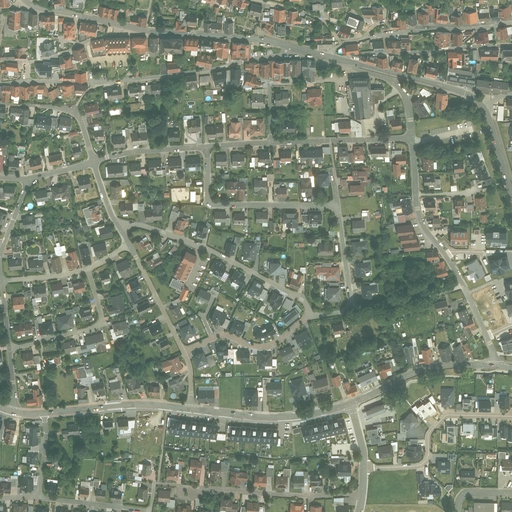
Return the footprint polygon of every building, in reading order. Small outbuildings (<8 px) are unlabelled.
[(248,0),(236,0),(236,2),(240,3),(239,7),(243,8),(244,5),(245,5),(246,1),(248,1),(248,0)] [(262,3),(251,0),(248,11),(260,14),(261,9),(262,3)] [(323,0),(310,0),(312,8),(318,8),(318,9),(319,9),(320,15),(327,16),(327,14),(326,7),(325,7),(323,0)] [(428,9),(428,18),(432,18),(434,7),(432,7),(432,2),(424,2),(424,8),(428,8),(428,9)] [(488,4),(490,17),(499,16),(498,3),(488,4)] [(499,4),(500,16),(511,15),(509,3),(499,4)] [(98,13),(117,18),(119,8),(101,4),(98,13)] [(382,17),(382,5),(371,5),(371,7),(362,7),(362,15),(371,15),(371,18),(382,17)] [(432,19),(445,20),(446,13),(438,12),(438,6),(434,5),(434,7),(432,18),(432,19)] [(285,7),(273,6),(273,12),(272,18),(284,19),(285,16),(285,7)] [(21,8),(9,7),(8,25),(20,25),(20,18),(21,8)] [(21,8),(20,18),(28,18),(29,9),(21,8)] [(187,8),(176,8),(175,29),(186,29),(186,25),(197,25),(197,14),(186,14),(187,8)] [(448,14),(448,20),(461,19),(460,10),(459,11),(458,8),(455,8),(455,11),(450,11),(450,14),(448,14)] [(460,10),(461,19),(475,18),(475,8),(460,8),(460,10)] [(37,22),(37,11),(29,9),(28,18),(28,21),(37,22)] [(286,19),(286,20),(297,21),(297,22),(300,22),(300,21),(305,21),(305,16),(301,16),(301,15),(297,15),(297,9),(289,9),(288,14),(286,14),(286,16),(286,19)] [(417,10),(418,20),(428,20),(428,18),(428,9),(417,10)] [(477,10),(478,17),(487,17),(487,9),(477,10)] [(414,10),(407,11),(408,15),(406,16),(406,22),(417,20),(414,10)] [(55,12),(40,12),(40,22),(45,22),(45,26),(51,26),(50,22),(55,22),(55,12)] [(131,14),(130,21),(145,23),(146,14),(137,13),(137,15),(131,14)] [(346,22),(362,26),(364,17),(348,13),(346,22)] [(392,21),(392,28),(406,27),(406,22),(406,16),(396,16),(396,21),(392,21)] [(86,38),(86,32),(95,34),(98,22),(80,19),(78,30),(78,40),(86,38)] [(273,20),(267,19),(261,27),(269,33),(274,27),(271,25),(273,23),(273,20)] [(204,20),(203,29),(221,30),(222,21),(204,20)] [(224,20),(224,31),(233,31),(233,20),(224,20)] [(74,21),(64,21),(64,29),(53,29),(53,35),(59,35),(59,39),(64,39),(64,36),(74,36),(74,21)] [(285,21),(275,21),(275,32),(285,32),(285,29),(289,29),(289,24),(285,24),(285,21)] [(351,27),(340,23),(336,33),(347,36),(351,27)] [(511,23),(498,24),(498,26),(497,26),(498,33),(499,33),(500,35),(508,34),(508,31),(511,30),(511,24),(511,23)] [(434,39),(434,42),(439,42),(438,44),(446,45),(446,43),(447,43),(447,42),(450,41),(450,30),(435,28),(434,33),(432,33),(432,39),(434,39)] [(473,33),(474,40),(487,38),(486,28),(477,29),(477,32),(473,33)] [(461,29),(450,29),(450,30),(450,41),(460,41),(461,29)] [(326,47),(332,46),(335,45),(335,40),(331,40),(331,32),(325,32),(325,34),(323,34),(323,33),(313,34),(313,43),(317,43),(317,48),(326,48),(326,47)] [(409,37),(416,37),(416,34),(415,34),(415,33),(408,33),(409,35),(400,35),(400,39),(400,43),(409,43),(409,37)] [(105,35),(105,48),(105,49),(130,48),(130,34),(105,35)] [(147,34),(131,35),(131,45),(133,45),(133,50),(147,50),(147,46),(147,35),(147,34)] [(157,35),(149,35),(149,46),(149,50),(157,50),(157,49),(157,35)] [(183,37),(160,35),(159,48),(159,50),(167,51),(167,57),(172,57),(172,49),(182,50),(183,37)] [(103,36),(91,38),(93,50),(105,48),(103,36)] [(198,37),(184,36),(183,47),(198,48),(199,45),(199,40),(198,39),(198,37)] [(213,38),(199,37),(199,40),(199,45),(213,46),(213,39),(213,38)] [(42,54),(55,50),(54,45),(55,45),(54,39),(41,43),(42,48),(41,48),(42,54)] [(227,55),(227,50),(228,50),(229,40),(213,39),(213,46),(216,47),(216,49),(222,50),(222,55),(227,55)] [(370,47),(373,47),(373,51),(384,50),(383,39),(373,39),(373,40),(370,40),(370,41),(370,47)] [(387,39),(387,49),(400,49),(400,43),(400,39),(387,39)] [(249,42),(231,41),(230,53),(231,53),(231,56),(249,58),(249,42)] [(357,42),(345,44),(346,54),(359,52),(357,42)] [(85,45),(72,49),(72,50),(74,58),(78,57),(79,62),(89,59),(87,53),(85,45)] [(511,45),(501,45),(501,56),(511,55),(511,45)] [(498,47),(479,47),(479,57),(498,57),(498,47)] [(14,48),(0,49),(0,57),(0,58),(15,57),(14,48)] [(15,58),(26,58),(26,52),(22,52),(22,49),(15,48),(15,58)] [(462,48),(446,49),(446,63),(455,63),(454,61),(462,60),(462,48)] [(213,55),(197,51),(195,64),(210,67),(212,60),(216,61),(217,56),(213,55)] [(71,54),(63,55),(65,64),(69,63),(73,63),(72,61),(71,54)] [(62,65),(60,55),(59,55),(60,58),(52,58),(52,62),(52,61),(52,66),(61,65),(61,66),(62,66),(62,65)] [(354,60),(374,65),(376,58),(366,55),(365,57),(360,56),(360,58),(355,56),(354,60)] [(409,55),(406,68),(413,70),(416,61),(418,61),(420,56),(416,55),(415,57),(409,55)] [(387,57),(377,57),(378,66),(387,66),(387,57)] [(300,58),(290,59),(290,72),(290,73),(300,73),(300,65),(300,58)] [(300,65),(302,65),(302,69),(302,72),(304,72),(304,74),(307,74),(307,80),(314,80),(314,70),(315,70),(315,59),(302,58),(300,58),(300,65)] [(392,58),(390,68),(400,70),(402,61),(392,58)] [(166,62),(168,72),(180,70),(179,59),(166,61),(166,62)] [(284,60),(275,60),(275,71),(284,71),(284,60)] [(18,62),(7,61),(3,62),(3,70),(7,70),(7,74),(13,74),(14,70),(17,71),(18,62)] [(52,62),(36,62),(36,68),(39,68),(39,72),(46,72),(46,74),(52,74),(52,66),(52,61),(52,62)] [(258,70),(259,61),(249,61),(249,62),(245,62),(244,68),(249,68),(248,71),(258,71),(258,70)] [(269,73),(269,61),(259,61),(258,70),(259,70),(259,74),(269,73)] [(168,72),(166,62),(160,63),(161,73),(168,73),(168,72)] [(425,64),(423,74),(434,76),(435,74),(437,75),(438,69),(436,68),(436,66),(425,64)] [(446,64),(443,81),(472,86),(474,78),(470,77),(471,68),(446,64)] [(241,67),(230,66),(230,68),(229,80),(229,83),(240,83),(241,67)] [(230,68),(214,70),(215,81),(229,80),(230,68)] [(74,73),(74,80),(86,80),(86,72),(74,72),(74,73)] [(196,72),(184,73),(185,77),(185,82),(189,82),(189,88),(197,87),(196,81),(197,81),(196,72)] [(254,86),(254,85),(261,85),(261,80),(256,80),(257,76),(247,73),(244,83),(254,86)] [(475,74),(473,87),(506,91),(508,80),(491,78),(491,76),(475,74)] [(180,97),(180,87),(184,87),(183,83),(183,77),(168,79),(169,88),(173,88),(173,97),(180,97)] [(369,78),(348,78),(348,84),(346,85),(349,111),(354,110),(355,119),(374,117),(374,103),(378,103),(378,99),(383,99),(383,90),(369,90),(369,78)] [(163,81),(151,82),(151,83),(152,93),(157,92),(157,93),(164,93),(163,81)] [(48,90),(44,83),(30,83),(30,84),(29,84),(29,95),(31,95),(31,97),(37,97),(37,92),(44,92),(46,95),(49,93),(48,90)] [(74,83),(62,84),(62,90),(63,90),(63,92),(63,95),(75,94),(74,87),(74,83)] [(75,83),(74,83),(74,87),(75,87),(75,93),(82,93),(82,92),(85,92),(85,88),(87,88),(87,83),(75,83)] [(134,84),(129,85),(129,88),(127,88),(127,92),(129,92),(130,95),(134,95),(134,97),(142,96),(142,95),(141,84),(137,84),(137,83),(134,83),(134,84)] [(151,83),(141,84),(142,95),(145,95),(146,94),(146,93),(152,93),(151,83)] [(19,84),(11,84),(11,91),(11,93),(19,93),(19,84)] [(29,84),(19,84),(19,93),(19,94),(19,97),(29,97),(29,95),(29,84)] [(121,85),(106,86),(107,88),(103,88),(104,95),(107,95),(108,98),(112,97),(112,96),(116,95),(117,97),(122,96),(121,85)] [(57,86),(48,90),(49,93),(51,97),(61,93),(59,90),(58,86),(57,86)] [(321,87),(307,88),(307,93),(301,93),(302,99),(307,99),(308,104),(322,103),(321,87)] [(263,102),(263,88),(252,89),(252,92),(243,92),(243,95),(250,95),(251,98),(247,98),(248,107),(256,107),(256,109),(266,109),(265,101),(263,102)] [(420,95),(410,102),(418,116),(429,110),(425,105),(428,103),(425,97),(431,93),(422,88),(418,92),(420,95)] [(212,90),(204,90),(204,99),(212,99),(212,90)] [(280,92),(275,92),(276,105),(283,104),(282,102),(289,102),(288,90),(280,91),(280,92)] [(2,95),(1,101),(9,101),(10,91),(2,91),(2,95)] [(446,93),(435,92),(433,106),(444,107),(446,93)] [(97,102),(83,104),(85,117),(87,117),(89,128),(99,126),(97,119),(92,120),(91,118),(96,117),(96,118),(103,117),(101,109),(99,110),(97,102)] [(29,108),(10,106),(9,114),(11,114),(10,119),(15,119),(16,114),(21,114),(20,123),(28,124),(29,108)] [(52,117),(37,115),(35,126),(50,128),(51,124),(56,125),(56,124),(57,118),(52,117)] [(72,117),(60,115),(60,118),(57,117),(57,118),(56,124),(59,125),(58,129),(69,131),(72,117)] [(391,122),(392,130),(402,128),(400,118),(395,119),(394,115),(387,116),(388,123),(391,122)] [(188,118),(188,132),(201,131),(200,118),(188,118)] [(265,133),(265,118),(257,119),(257,123),(252,123),(252,129),(252,134),(265,133)] [(251,119),(242,119),(243,127),(243,129),(252,129),(252,123),(251,119)] [(349,119),(349,121),(339,121),(339,133),(351,133),(350,130),(355,130),(355,137),(361,137),(361,125),(357,122),(350,119),(349,119)] [(228,125),(228,137),(240,137),(240,127),(240,121),(238,121),(230,121),(230,125),(228,125)] [(282,121),(282,132),(295,132),(295,121),(282,121)] [(214,125),(215,136),(223,136),(223,123),(214,124),(214,125)] [(132,132),(133,145),(147,144),(146,132),(149,132),(148,124),(145,124),(145,128),(138,129),(138,132),(132,132)] [(100,129),(94,130),(95,141),(104,140),(103,130),(107,130),(107,125),(100,126),(100,129)] [(215,136),(214,125),(207,126),(208,138),(216,137),(215,136)] [(169,129),(169,140),(179,140),(179,129),(169,129)] [(113,135),(114,148),(125,147),(125,136),(125,130),(121,130),(122,135),(113,135)] [(71,144),(75,157),(80,156),(79,154),(82,154),(80,145),(77,146),(77,143),(71,144)] [(385,145),(371,146),(371,156),(382,156),(385,155),(385,151),(385,145)] [(354,152),(354,159),(363,159),(363,146),(354,146),(354,152)] [(348,147),(338,147),(339,161),(348,160),(348,153),(348,147)] [(322,149),(301,149),(301,160),(306,160),(306,162),(312,161),(312,160),(315,160),(315,161),(321,161),(321,159),(323,159),(322,149)] [(290,150),(280,150),(281,161),(291,160),(290,150)] [(265,151),(259,151),(259,158),(259,161),(259,162),(270,162),(269,152),(265,152),(265,151)] [(236,153),(232,153),(232,164),(245,164),(244,153),(239,153),(239,152),(236,152),(236,153)] [(48,155),(50,165),(63,162),(61,153),(48,155)] [(226,153),(215,153),(216,165),(226,165),(226,153)] [(405,163),(404,153),(401,154),(395,154),(395,156),(396,163),(399,163),(405,163)] [(9,154),(8,170),(18,171),(19,160),(14,160),(14,155),(9,154)] [(476,154),(468,157),(470,165),(472,164),(479,162),(476,154)] [(40,157),(30,159),(31,161),(32,168),(42,167),(40,157)] [(180,157),(169,158),(169,165),(169,168),(170,169),(173,169),(173,170),(181,169),(180,157)] [(199,157),(187,157),(187,162),(187,170),(200,170),(199,157)] [(257,161),(259,161),(259,158),(251,158),(251,168),(258,168),(257,161)] [(433,158),(422,158),(423,170),(433,169),(433,158)] [(160,159),(148,160),(149,170),(161,169),(160,159)] [(453,172),(462,171),(461,160),(455,160),(456,161),(452,162),(453,172)] [(141,162),(130,162),(131,174),(142,173),(141,169),(141,162)] [(479,162),(472,164),(475,172),(477,172),(483,170),(481,162),(479,162)] [(399,163),(396,163),(392,163),(393,175),(399,174),(399,173),(404,173),(404,169),(400,169),(399,167),(399,163)] [(108,165),(109,177),(123,176),(123,172),(122,165),(122,164),(108,165)] [(483,170),(477,172),(479,180),(488,177),(485,169),(483,170)] [(360,180),(360,182),(366,182),(369,182),(369,178),(366,178),(366,170),(352,170),(352,180),(360,180)] [(326,174),(317,175),(317,186),(329,185),(328,176),(328,174),(326,174)] [(432,174),(422,175),(422,185),(433,184),(432,178),(432,174)] [(89,175),(78,177),(80,187),(80,188),(92,186),(89,175)] [(239,178),(239,181),(244,181),(244,187),(248,187),(247,178),(239,178)] [(312,194),(310,178),(301,179),(301,183),(300,183),(301,192),(305,192),(305,195),(312,194)] [(266,179),(254,179),(254,191),(257,190),(257,194),(267,193),(267,181),(267,179),(266,179)] [(230,181),(227,181),(227,192),(235,192),(235,197),(244,197),(244,192),(244,187),(244,181),(239,181),(238,181),(238,180),(230,180),(230,181)] [(52,191),(53,196),(53,198),(61,196),(62,199),(71,197),(68,183),(62,184),(62,185),(57,186),(57,185),(51,186),(52,191)] [(14,189),(14,186),(5,185),(4,188),(4,195),(14,196),(14,194),(15,194),(15,189),(14,189)] [(120,185),(111,185),(111,197),(121,196),(121,185),(120,185)] [(360,185),(349,185),(350,194),(363,194),(363,185),(360,185)] [(286,197),(286,187),(279,187),(277,187),(277,192),(277,197),(286,197)] [(46,188),(35,191),(37,201),(48,199),(47,195),(47,191),(46,188)] [(484,208),(483,197),(475,198),(477,209),(484,208)] [(411,211),(408,199),(399,201),(387,203),(388,208),(400,206),(401,213),(411,211)] [(462,199),(453,199),(453,212),(459,212),(459,208),(462,208),(462,207),(462,199)] [(423,209),(433,209),(433,200),(423,200),(423,209)] [(121,214),(133,213),(133,202),(120,203),(121,214)] [(102,217),(98,204),(89,208),(89,210),(86,211),(88,216),(89,216),(91,215),(93,220),(102,217)] [(147,221),(162,220),(161,204),(152,204),(153,208),(146,209),(146,210),(146,211),(147,221)] [(471,204),(465,204),(465,207),(465,209),(470,209),(471,216),(473,216),(471,204)] [(8,215),(0,211),(0,229),(2,230),(5,222),(4,221),(6,217),(7,217),(8,215)] [(169,218),(176,220),(177,218),(181,219),(183,213),(178,211),(177,213),(171,211),(169,218)] [(226,211),(215,211),(215,222),(226,222),(226,218),(226,211)] [(267,211),(256,211),(256,222),(267,222),(267,221),(267,211)] [(283,212),(283,223),(286,223),(297,223),(297,212),(283,212)] [(244,213),(234,213),(234,223),(244,223),(244,219),(244,213)] [(321,213),(308,213),(308,215),(308,223),(308,225),(309,226),(317,226),(318,225),(318,223),(321,223),(321,213)] [(404,221),(402,213),(396,215),(397,223),(404,221)] [(26,217),(22,218),(24,228),(29,227),(30,231),(36,230),(36,232),(40,232),(38,222),(37,222),(36,219),(35,219),(34,214),(26,215),(26,217)] [(176,220),(173,231),(182,234),(184,228),(187,228),(189,221),(181,219),(177,218),(176,220)] [(360,220),(350,220),(351,232),(363,231),(363,221),(362,220),(360,220)] [(395,223),(386,224),(387,228),(391,227),(392,232),(395,231),(394,225),(396,225),(395,223)] [(411,231),(410,223),(396,225),(394,225),(395,231),(395,234),(398,234),(399,243),(401,242),(402,250),(418,248),(417,238),(414,239),(413,231),(411,231)] [(208,227),(198,225),(195,238),(203,240),(203,238),(205,238),(208,227)] [(104,228),(98,230),(100,238),(112,234),(110,226),(104,228)] [(467,230),(450,231),(450,244),(467,244),(467,230)] [(507,232),(487,232),(487,245),(507,245),(507,232)] [(27,234),(19,235),(20,243),(27,242),(27,234)] [(11,236),(13,251),(19,250),(21,250),(20,243),(19,235),(11,236)] [(144,238),(136,242),(140,250),(144,248),(143,247),(146,246),(148,251),(152,248),(148,240),(146,241),(144,238)] [(359,241),(351,242),(353,256),(361,255),(360,249),(367,249),(366,240),(365,240),(365,238),(358,239),(359,241)] [(312,247),(318,247),(318,243),(321,243),(321,239),(312,239),(312,240),(311,240),(311,246),(312,246),(312,247)] [(228,241),(225,253),(232,255),(235,245),(235,243),(233,243),(228,241)] [(105,243),(93,246),(93,247),(95,256),(107,253),(105,243)] [(254,244),(244,243),(243,260),(255,260),(255,248),(256,244),(254,244)] [(333,255),(333,243),(321,243),(318,243),(318,247),(318,256),(327,256),(327,255),(333,255)] [(177,248),(174,245),(169,251),(173,254),(177,248)] [(87,248),(80,250),(83,265),(90,263),(87,248)] [(197,255),(186,249),(181,259),(180,259),(179,262),(180,262),(179,264),(178,263),(177,266),(178,266),(178,268),(177,267),(175,270),(176,270),(176,271),(175,271),(174,274),(175,274),(174,275),(178,277),(180,278),(185,280),(186,279),(187,280),(188,277),(187,277),(187,276),(188,276),(190,273),(189,273),(189,272),(190,272),(191,269),(190,269),(191,267),(192,268),(193,265),(192,264),(197,255)] [(436,258),(436,250),(425,252),(426,261),(430,261),(430,259),(436,258)] [(78,266),(75,251),(67,253),(68,258),(66,259),(68,268),(78,266)] [(59,256),(56,257),(55,253),(49,254),(50,258),(47,259),(48,262),(51,261),(53,271),(62,269),(59,256)] [(154,257),(146,261),(150,269),(163,263),(157,253),(152,255),(154,257)] [(9,270),(22,269),(21,258),(20,258),(13,259),(8,259),(9,270)] [(485,274),(477,258),(466,264),(469,270),(467,271),(471,278),(472,277),(474,279),(485,274)] [(508,258),(490,262),(493,274),(498,273),(498,276),(506,274),(505,271),(510,270),(508,258)] [(29,271),(43,270),(42,262),(42,259),(29,260),(29,271)] [(133,272),(127,259),(116,264),(122,277),(133,272)] [(362,263),(354,263),(356,277),(365,276),(365,271),(370,270),(369,262),(368,260),(362,260),(362,263)] [(446,274),(442,260),(437,262),(438,266),(433,267),(436,277),(440,276),(446,274)] [(226,267),(215,261),(209,271),(220,277),(223,271),(226,267)] [(119,279),(122,277),(116,264),(115,262),(112,264),(119,279)] [(267,262),(267,268),(269,268),(269,274),(279,274),(280,275),(280,268),(280,264),(273,263),(273,262),(267,262)] [(340,281),(340,267),(331,267),(322,267),(322,268),(320,268),(320,265),(315,265),(315,268),(316,268),(316,275),(325,275),(325,281),(340,281)] [(245,276),(234,270),(229,279),(241,285),(245,276)] [(229,274),(223,271),(220,277),(218,279),(224,282),(229,274)] [(108,272),(100,274),(102,283),(111,280),(108,272)] [(303,275),(299,274),(297,280),(292,278),(289,286),(298,289),(303,275)] [(183,283),(179,281),(180,278),(178,277),(177,280),(172,278),(169,285),(176,289),(175,292),(180,294),(178,298),(183,300),(188,289),(184,287),(183,283)] [(142,288),(138,279),(129,282),(130,285),(127,286),(129,292),(132,291),(133,292),(134,291),(142,288)] [(264,286),(253,280),(245,295),(252,299),(253,297),(257,299),(257,298),(262,289),(264,286)] [(83,281),(73,283),(73,287),(75,293),(85,290),(83,281)] [(61,282),(51,284),(53,295),(63,292),(64,292),(63,287),(61,282)] [(377,285),(376,285),(376,282),(369,283),(369,285),(361,286),(362,300),(372,300),(371,293),(377,293),(377,285)] [(45,285),(33,286),(35,298),(41,297),(41,302),(47,302),(45,285)] [(340,300),(340,287),(338,287),(329,287),(327,287),(327,289),(324,289),(324,298),(327,298),(327,300),(329,300),(329,302),(339,302),(339,300),(340,300)] [(200,288),(195,298),(206,303),(211,294),(200,288)] [(267,292),(262,289),(257,298),(259,300),(260,297),(263,299),(266,293),(267,292)] [(132,291),(129,292),(130,294),(128,295),(132,303),(139,300),(139,298),(142,297),(140,294),(137,296),(136,293),(135,294),(134,291),(133,292),(132,291)] [(283,298),(272,292),(270,296),(267,302),(278,308),(283,298)] [(267,302),(270,296),(266,293),(263,299),(262,301),(266,304),(267,302)] [(125,309),(120,294),(110,298),(113,306),(107,308),(109,314),(125,309)] [(24,309),(23,296),(12,297),(13,310),(24,309)] [(488,314),(493,311),(486,296),(476,300),(481,310),(485,308),(488,314)] [(286,299),(282,307),(289,311),(290,312),(294,310),(292,308),(291,307),(293,303),(286,299)] [(140,315),(152,309),(148,300),(138,305),(136,306),(136,307),(140,315)] [(446,307),(444,300),(433,303),(435,311),(440,310),(441,315),(448,313),(446,307)] [(449,307),(450,309),(456,308),(455,300),(448,302),(449,307)] [(171,309),(169,310),(174,320),(183,315),(178,305),(178,306),(171,309)] [(301,311),(296,305),(292,308),(294,310),(290,312),(282,319),(286,325),(299,315),(298,314),(301,311)] [(94,321),(90,307),(80,310),(79,310),(80,311),(83,321),(88,320),(88,322),(94,321)] [(215,308),(210,319),(222,324),(225,317),(227,313),(215,308)] [(476,328),(471,317),(469,318),(465,308),(455,312),(462,328),(461,329),(465,337),(471,335),(469,331),(476,328)] [(72,314),(73,319),(74,319),(73,312),(72,310),(65,311),(66,315),(72,314)] [(66,315),(57,317),(60,329),(74,326),(73,319),(72,314),(66,315)] [(230,320),(225,317),(222,324),(221,325),(226,328),(230,320)] [(180,327),(189,323),(187,319),(178,323),(180,327)] [(126,320),(112,324),(113,328),(115,336),(122,334),(129,332),(126,320)] [(244,325),(233,320),(229,330),(240,335),(242,330),(244,325)] [(153,336),(163,331),(158,321),(148,326),(153,336)] [(32,327),(31,322),(13,325),(15,335),(16,337),(20,336),(21,334),(32,333),(33,333),(32,327)] [(42,323),(38,324),(39,326),(39,335),(53,333),(51,322),(42,323)] [(180,332),(184,340),(198,333),(195,327),(193,328),(190,322),(189,323),(180,327),(182,331),(180,332)] [(344,333),(343,323),(333,325),(334,334),(344,333)] [(275,332),(270,324),(263,329),(256,328),(254,338),(263,340),(275,332)] [(313,341),(307,329),(295,335),(297,338),(301,346),(301,347),(313,341)] [(106,349),(102,332),(84,337),(86,344),(80,345),(80,346),(82,353),(91,350),(91,349),(96,348),(97,352),(106,349)] [(511,336),(501,340),(505,354),(511,351),(511,336)] [(171,346),(167,338),(159,341),(163,350),(171,346)] [(65,353),(76,350),(75,347),(73,340),(63,343),(65,353)] [(455,341),(451,342),(456,361),(465,359),(461,343),(456,345),(455,341)] [(218,344),(218,354),(229,354),(229,348),(229,344),(218,344)] [(404,347),(407,362),(413,360),(412,356),(419,354),(417,344),(404,347)] [(449,344),(439,347),(442,360),(453,357),(449,344)] [(292,345),(280,351),(285,361),(293,357),(292,355),(296,353),(292,345)] [(434,360),(432,347),(422,348),(423,357),(418,357),(419,362),(434,360)] [(250,349),(238,350),(238,357),(238,359),(241,359),(241,360),(247,360),(247,359),(251,359),(250,349)] [(32,351),(21,352),(23,365),(34,364),(33,356),(32,351)] [(204,351),(194,356),(195,358),(193,359),(197,368),(208,363),(209,362),(207,356),(204,351)] [(273,352),(259,353),(259,368),(266,367),(266,365),(272,364),(273,364),(273,358),(273,352)] [(212,354),(207,356),(209,362),(208,363),(209,365),(216,362),(212,354)] [(182,368),(178,356),(161,362),(164,372),(170,370),(171,372),(178,370),(182,368)] [(389,361),(391,366),(400,363),(397,356),(388,359),(388,361),(389,361)] [(388,361),(377,365),(381,377),(388,375),(387,371),(392,370),(391,366),(389,361),(388,361)] [(378,378),(372,365),(357,372),(362,385),(378,378)] [(88,386),(84,370),(83,367),(77,368),(77,369),(80,378),(81,383),(82,387),(85,386),(85,387),(88,386)] [(84,370),(88,386),(91,385),(91,384),(92,383),(91,380),(94,379),(91,368),(84,370)] [(339,375),(332,377),(334,385),(341,384),(339,375)] [(141,391),(142,391),(140,386),(139,381),(136,382),(134,376),(126,379),(128,385),(126,385),(129,394),(141,391)] [(327,376),(313,380),(316,391),(330,387),(327,376)] [(185,389),(181,377),(167,381),(169,387),(174,386),(176,392),(185,389)] [(292,384),(289,385),(291,393),(295,392),(296,395),(307,393),(303,378),(291,381),(292,384)] [(28,397),(28,403),(43,402),(41,392),(40,392),(38,380),(33,381),(33,387),(29,388),(29,393),(34,392),(35,397),(28,397)] [(92,383),(91,384),(91,385),(93,393),(97,392),(98,396),(105,394),(102,381),(98,382),(92,383)] [(119,382),(119,381),(117,381),(109,383),(112,396),(118,395),(118,393),(122,392),(119,382)] [(267,384),(268,392),(282,391),(282,382),(270,382),(267,382),(267,384)] [(349,382),(343,384),(348,397),(359,393),(356,385),(351,386),(349,382)] [(149,385),(149,394),(158,395),(159,389),(159,385),(158,385),(149,385)] [(84,392),(84,389),(85,389),(85,387),(85,386),(82,387),(77,387),(77,390),(78,389),(78,392),(77,392),(77,403),(87,402),(86,392),(84,392)] [(214,389),(207,390),(207,402),(215,402),(215,397),(214,389)] [(257,389),(246,389),(247,405),(259,404),(258,396),(258,389),(257,389)] [(441,402),(441,406),(442,406),(449,406),(449,405),(454,405),(454,389),(441,389),(441,402)] [(207,390),(199,390),(199,402),(207,402),(207,390)] [(500,395),(500,405),(510,405),(510,394),(500,395)] [(383,399),(365,406),(367,411),(369,416),(372,415),(387,409),(383,399)] [(471,408),(471,399),(462,399),(462,404),(462,408),(471,408)] [(430,414),(436,409),(429,400),(423,404),(429,412),(430,414)] [(489,401),(478,401),(478,411),(489,411),(489,407),(489,401)] [(424,417),(429,412),(423,404),(423,403),(417,407),(424,417)] [(419,422),(411,412),(401,420),(408,429),(409,430),(419,422)] [(129,419),(119,419),(120,427),(124,427),(130,427),(129,419)] [(136,419),(129,419),(130,427),(124,427),(125,432),(132,431),(132,427),(135,426),(136,419)] [(347,432),(343,419),(338,420),(342,433),(347,432)] [(113,420),(104,421),(105,429),(113,428),(113,420)] [(342,433),(338,420),(333,421),(337,435),(342,433)] [(408,429),(401,420),(400,421),(400,433),(397,433),(397,440),(405,440),(405,433),(408,429)] [(16,424),(7,421),(7,423),(5,422),(4,427),(6,428),(5,431),(6,431),(4,441),(12,443),(16,424)] [(337,435),(333,421),(329,422),(332,436),(337,435)] [(332,436),(329,422),(324,424),(327,437),(332,436)] [(473,423),(462,423),(462,425),(460,425),(460,435),(466,435),(466,433),(473,433),(473,424),(473,423)] [(69,436),(69,434),(79,434),(79,431),(78,424),(69,425),(69,430),(62,430),(62,436),(69,436)] [(327,437),(324,424),(319,425),(322,439),(327,437)] [(322,439),(319,425),(314,426),(317,440),(322,439)] [(491,425),(480,425),(480,435),(492,435),(491,428),(491,425)] [(39,426),(28,426),(27,442),(39,442),(39,426)] [(317,440),(314,426),(309,428),(312,441),(317,440)] [(457,426),(446,426),(446,433),(442,433),(442,442),(446,442),(446,443),(454,443),(454,435),(457,435),(457,426)] [(378,427),(367,429),(368,436),(370,435),(371,441),(382,439),(381,433),(379,433),(378,427)] [(312,441),(309,428),(304,429),(308,443),(312,441)] [(391,445),(377,447),(379,458),(393,456),(392,452),(391,445)] [(410,446),(408,446),(408,451),(405,451),(405,458),(408,458),(408,461),(420,460),(420,455),(421,455),(421,446),(418,446),(410,446)] [(27,452),(27,462),(38,463),(38,452),(27,452)] [(200,457),(198,460),(202,461),(202,465),(206,466),(207,458),(204,457),(200,457)] [(501,459),(501,470),(511,470),(511,458),(503,459),(501,459)] [(198,460),(190,459),(189,470),(192,470),(191,477),(200,478),(202,465),(202,461),(198,460)] [(220,464),(221,464),(220,472),(228,471),(229,462),(228,462),(224,462),(221,461),(220,464)] [(437,461),(437,471),(440,471),(440,474),(450,473),(450,461),(448,461),(437,461)] [(220,464),(211,463),(209,479),(219,480),(220,472),(221,464),(220,464)] [(150,475),(151,465),(138,464),(138,469),(141,469),(141,474),(150,475)] [(351,464),(338,464),(338,476),(344,476),(350,476),(351,464)] [(233,471),(230,470),(229,482),(240,484),(240,481),(246,481),(247,473),(239,472),(239,468),(233,467),(233,471)] [(166,480),(178,480),(178,471),(178,469),(166,469),(166,480)] [(459,480),(473,480),(473,470),(459,470),(459,480)] [(293,485),(293,487),(304,487),(304,479),(307,479),(307,474),(307,471),(296,472),(293,476),(293,478),(292,478),(292,485),(293,485)] [(413,471),(393,472),(393,489),(414,489),(413,471)] [(311,474),(311,484),(311,489),(322,489),(322,478),(322,477),(320,477),(320,475),(318,475),(318,473),(311,473),(311,474)] [(254,474),(253,486),(265,487),(266,476),(266,475),(254,474)] [(21,476),(21,488),(33,489),(33,477),(21,476)] [(275,476),(275,488),(287,488),(288,478),(288,477),(283,477),(275,476)] [(11,481),(0,480),(0,491),(11,492),(11,486),(11,481)] [(45,492),(56,494),(57,482),(47,481),(45,492)] [(423,481),(420,481),(420,483),(421,496),(428,495),(428,493),(432,493),(432,496),(440,495),(442,494),(442,489),(440,487),(437,487),(437,485),(434,485),(434,484),(428,484),(428,481),(423,481)] [(448,482),(444,487),(448,490),(452,486),(448,482)] [(79,496),(88,497),(89,487),(81,486),(79,496)] [(146,499),(148,489),(139,488),(137,497),(146,499)] [(98,489),(96,489),(95,498),(104,499),(106,490),(105,490),(102,489),(98,489)] [(111,489),(110,500),(120,501),(121,492),(119,492),(119,491),(119,490),(111,489)] [(170,490),(159,490),(158,502),(167,502),(169,502),(169,499),(170,490)] [(232,498),(220,498),(219,510),(231,511),(230,511),(236,511),(237,504),(232,504),(232,498)] [(338,506),(338,505),(343,505),(343,499),(334,498),(333,506),(338,506)] [(499,511),(511,511),(511,501),(500,501),(499,511)] [(258,511),(259,503),(247,502),(247,506),(246,511),(258,511)] [(468,511),(493,511),(494,503),(494,502),(473,502),(473,506),(468,506),(468,511)] [(303,511),(304,504),(290,503),(288,511),(303,511)]
